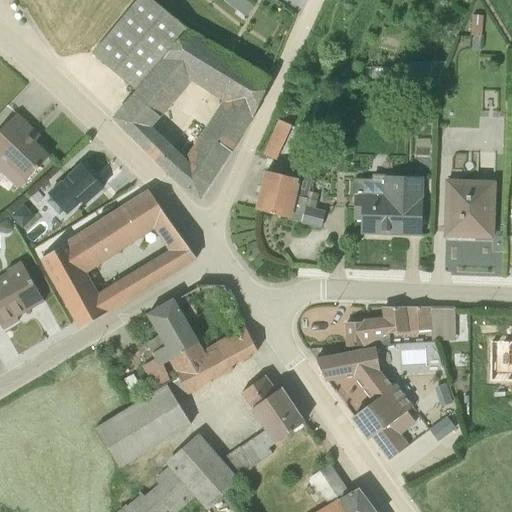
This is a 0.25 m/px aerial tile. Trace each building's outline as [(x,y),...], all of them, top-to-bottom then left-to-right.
[(199,199),(252,116),(269,80),(188,29),(149,0),(136,0),(91,54),(135,92),(113,118),(173,180),(199,199)] [(244,0),(224,0),(224,1),(247,17),(254,7),(244,0)] [(471,15),(470,37),(480,37),(481,16),(471,15)] [(408,71),(407,71),(407,91),(425,90),(425,88),(430,88),(430,70),(429,61),(408,62),(408,71)] [(388,67),(370,67),(370,78),(388,78),(388,67)] [(0,173),(17,189),(48,156),(24,132),(29,127),(16,114),(0,130),(0,173)] [(270,137),(283,142),(290,126),(278,121),(270,137)] [(283,142),(270,137),(262,155),(275,161),(283,142)] [(300,222),(316,154),(304,151),(296,179),(265,172),(256,209),(287,218),(287,219),(300,222)] [(49,197),(44,202),(58,216),(63,212),(65,215),(80,202),(82,205),(102,189),(80,163),(45,193),(49,197)] [(371,181),(355,180),(350,184),(350,193),(354,197),(353,221),(360,221),(360,235),(421,237),(423,178),(371,176),(371,181)] [(493,240),(495,182),(444,180),(442,238),(493,240)] [(300,222),(320,229),(324,212),(314,209),(317,195),(308,192),(300,222)] [(148,193),(43,260),(80,329),(195,259),(148,193)] [(23,204),(9,215),(20,230),(34,219),(23,204)] [(20,262),(5,270),(6,272),(0,275),(0,327),(2,332),(18,323),(16,319),(43,303),(20,262)] [(198,343),(173,299),(146,315),(159,336),(145,344),(153,360),(141,367),(155,391),(169,383),(160,366),(198,343)] [(345,324),(347,347),(388,345),(388,333),(429,330),(430,342),(454,342),(454,308),(384,308),(384,320),(363,323),(345,324)] [(511,319),(492,320),(492,338),(511,337),(511,319)] [(166,385),(175,401),(186,394),(187,395),(232,372),(230,366),(256,352),(245,330),(203,353),(198,343),(160,366),(169,383),(166,385)] [(415,424),(406,412),(412,407),(411,405),(397,387),(393,390),(380,372),(374,347),(315,359),(315,360),(324,382),(353,377),(372,403),(369,405),(352,417),(369,439),(371,438),(388,461),(408,446),(400,435),(415,424)] [(141,392),(132,376),(116,384),(126,401),(141,392)] [(275,392),(264,377),(263,377),(239,395),(264,432),(221,461),(198,435),(188,443),(164,464),(205,510),(252,468),(272,455),(267,449),(303,423),(281,389),(280,389),(275,392)] [(437,386),(432,388),(439,408),(441,408),(448,406),(451,404),(445,384),(441,385),(437,386)] [(175,401),(166,385),(95,429),(119,469),(190,426),(175,401)] [(445,418),(428,431),(437,443),(445,437),(455,429),(446,417),(445,418)] [(178,511),(194,498),(167,467),(153,479),(157,485),(143,497),(139,493),(116,511),(178,511)] [(374,511),(358,490),(348,496),(328,467),(308,480),(317,493),(318,492),(327,506),(317,511),(374,511)]
